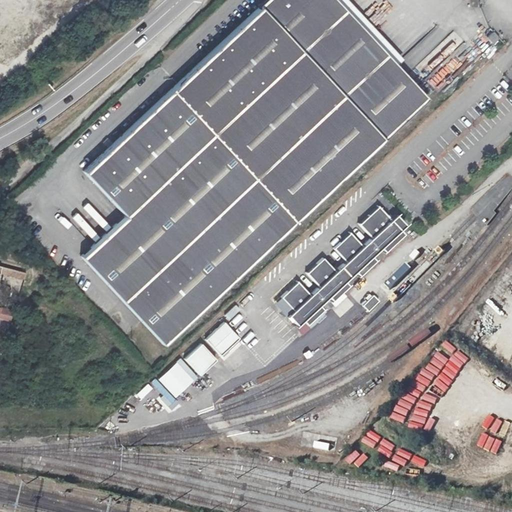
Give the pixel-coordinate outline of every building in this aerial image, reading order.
[(267,0),(261,6),(54,198),(178,330),(426,98),(334,0),(267,0)] [(297,325),(302,320),(306,324),(322,309),(318,305),(328,296),(331,300),(348,285),(344,281),(354,271),(358,275),(375,260),(371,255),(380,247),(384,251),(403,233),(399,229),(404,224),(403,222),(404,221),(398,215),(397,216),(395,214),(390,219),(377,205),(358,224),(370,237),(361,245),(349,232),(332,247),(345,260),(334,270),(322,257),(305,273),(318,286),(309,294),(297,281),(280,297),(292,310),(287,315),(297,325)] [(26,273),(1,266),(0,268),(0,272),(24,279),(26,273)] [(367,311),(378,300),(372,295),(361,305),(367,311)] [(224,321),(205,338),(220,354),(238,336),(224,321)] [(158,379),(175,398),(218,361),(201,342),(158,379)] [(157,379),(152,382),(168,401),(172,397),(157,379)]
